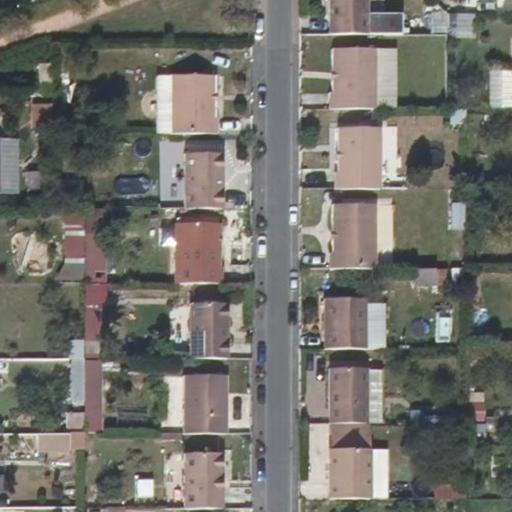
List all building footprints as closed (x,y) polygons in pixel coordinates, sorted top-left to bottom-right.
[(364,0),(328,0),(328,35),(364,35),(364,0)] [(329,95),(329,110),(374,110),(374,51),(332,51),(332,95),(329,95)] [(40,64),(40,87),(52,86),(51,64),(40,64)] [(212,79),(171,79),(170,134),(216,135),(216,121),(212,121),(212,79)] [(47,106),(34,106),(34,129),(47,129),(47,106)] [(67,119),(52,119),(52,134),(67,134),(67,119)] [(334,174),(334,190),(378,190),(378,131),(336,131),(336,174),(334,174)] [(221,156),(184,156),(184,209),(221,210),(221,156)] [(78,203),(77,180),(58,180),(58,203),(78,203)] [(84,209),(85,285),(106,285),(107,209),(84,209)] [(328,255),(328,271),(374,271),(375,211),(332,211),(332,255),(328,255)] [(176,227),(175,285),(222,286),(221,271),(218,271),(218,226),(176,227)] [(105,311),(106,285),(85,285),(85,311),(105,311)] [(323,302),(323,350),(364,351),(364,302),(323,302)] [(226,307),(190,306),(189,355),(227,355),(226,307)] [(102,435),(102,361),(85,361),(85,435),(102,435)] [(329,371),(328,426),(366,426),(366,372),(329,371)] [(184,378),(184,436),(226,436),(227,379),(184,378)] [(67,435),(85,435),(84,415),(67,415),(67,435)] [(330,452),(330,500),(370,500),(369,452),(330,452)] [(185,456),(185,510),(221,510),(221,456),(185,456)]
